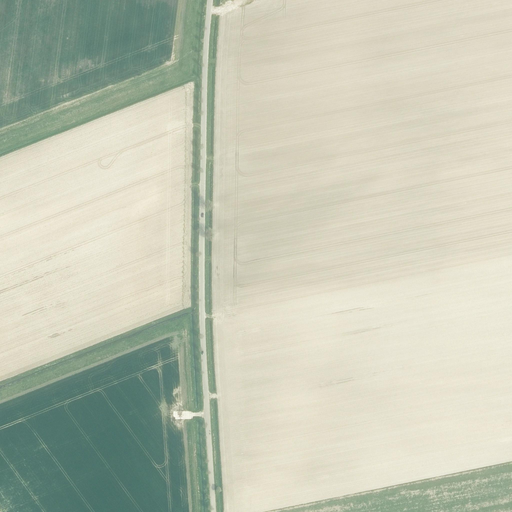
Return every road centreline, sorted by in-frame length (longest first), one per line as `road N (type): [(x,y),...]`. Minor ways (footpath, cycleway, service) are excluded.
road 1 (unclassified): [(213,511),(201,282),(210,0)]
road 2 (track): [(0,394),(181,322),(189,410),(207,414)]
